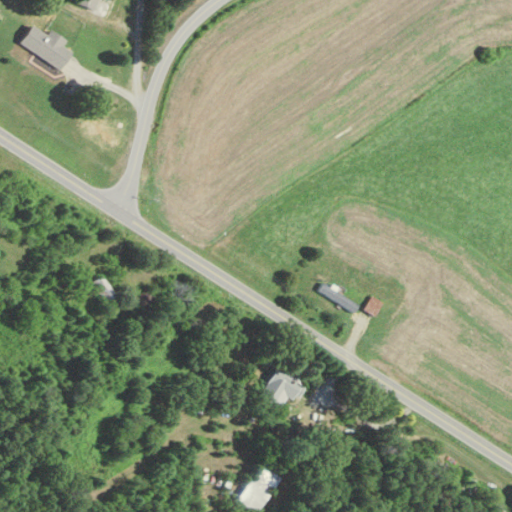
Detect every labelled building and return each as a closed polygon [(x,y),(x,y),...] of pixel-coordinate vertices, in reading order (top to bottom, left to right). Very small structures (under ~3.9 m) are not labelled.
[(98,0),(76,0),(75,2),(94,10),(98,0)] [(63,45),(65,41),(32,22),(20,44),(62,68),(72,50),(63,45)] [(103,302),(114,296),(103,275),(92,281),(103,302)] [(320,291),(354,314),(360,306),(325,283),(320,291)] [(364,309),(374,316),(382,303),(372,296),(364,309)] [(94,330),(113,353),(123,344),(104,322),(94,330)] [(305,382),(275,366),(257,400),(279,411),(287,397),(295,402),(305,382)] [(250,511),(257,511),(281,478),(261,464),(235,501),(250,511)]
